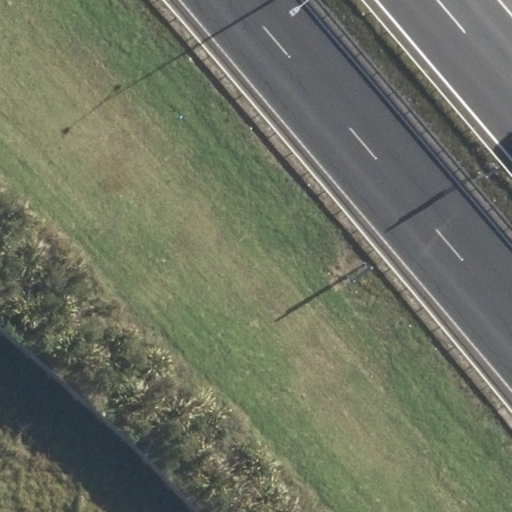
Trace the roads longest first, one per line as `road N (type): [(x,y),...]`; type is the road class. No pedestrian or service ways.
road 1 (motorway): [(511,356),(195,0)]
road 2 (motorway): [(409,0),(511,119)]
